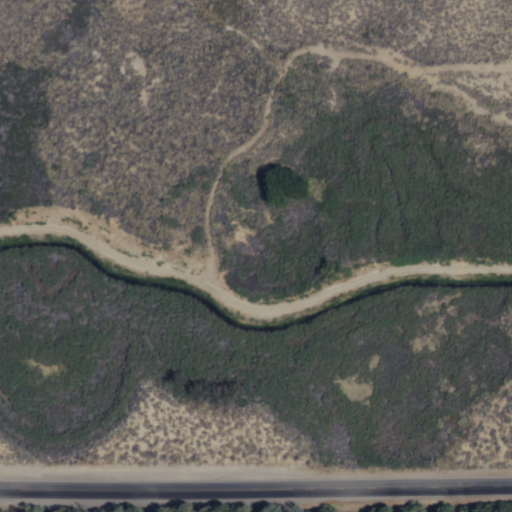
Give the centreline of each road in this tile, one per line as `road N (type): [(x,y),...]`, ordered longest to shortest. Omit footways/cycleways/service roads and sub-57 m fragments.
road 1 (track): [(511,269),(403,270),(260,315),(56,226),(0,232)]
road 2 (tertiary): [(0,488),(511,487)]
road 3 (track): [(199,283),(213,262),(206,232),(222,162),(246,143),(303,49),(366,53),(414,71),(511,62)]
